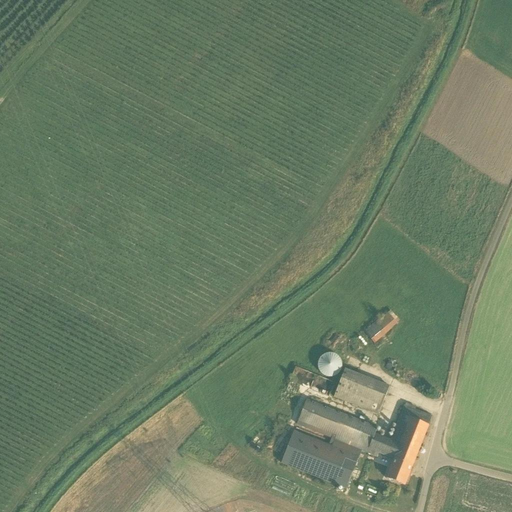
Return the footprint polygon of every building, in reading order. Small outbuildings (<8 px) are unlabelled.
[(365,332),(375,344),(399,322),(389,310),(365,332)] [(335,353),(317,359),(323,379),(342,373),(335,353)] [(378,415),(389,387),(345,369),(334,397),(378,415)] [(295,375),(313,382),(311,388),(330,395),(334,383),(297,370),(295,375)] [(375,434),(377,428),(306,400),(296,427),(331,440),(328,447),(293,434),(281,464),(346,489),(361,450),(377,456),(379,453),(394,459),(386,479),(404,486),(432,417),(404,406),(391,441),(375,434)]
